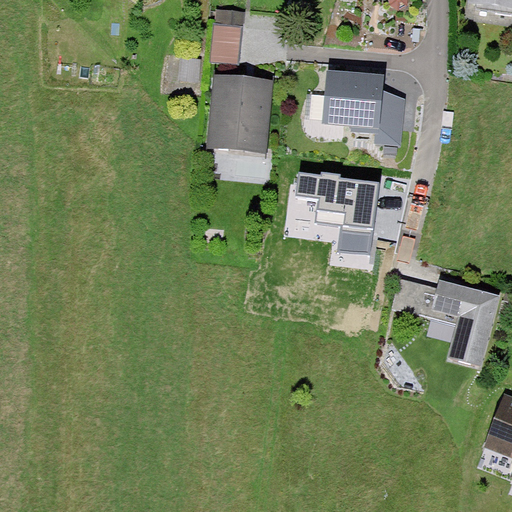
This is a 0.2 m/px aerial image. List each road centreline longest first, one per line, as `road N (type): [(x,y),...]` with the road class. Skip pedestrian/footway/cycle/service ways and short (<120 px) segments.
road 1 (residential): [(414,240),(437,130),(441,63)]
road 2 (residential): [(441,63),(290,51)]
